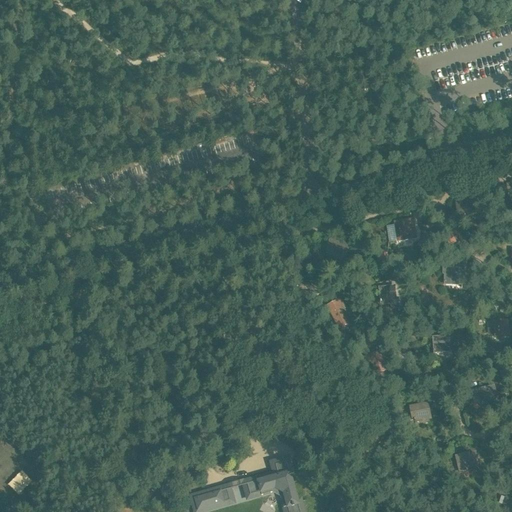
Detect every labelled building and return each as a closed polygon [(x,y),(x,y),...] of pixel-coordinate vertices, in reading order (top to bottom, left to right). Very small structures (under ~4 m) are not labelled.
[(479,215),(477,200),(456,203),(458,216),(465,215),(465,217),(466,216),(475,215),(475,216),(479,215)] [(398,241),(400,241),(417,238),(414,220),(395,223),(398,241)] [(342,260),(348,248),(346,246),(346,244),(332,238),(329,243),(331,244),(327,251),(326,252),(327,253),(328,252),(339,258),(338,259),(342,260)] [(391,263),(392,258),(388,257),(388,253),(379,252),(378,263),(391,263)] [(445,283),(462,283),(462,276),(465,276),(466,263),(459,263),(459,268),(444,267),(444,274),(445,274),(445,283)] [(381,300),(381,302),(381,306),(391,305),(391,310),(400,309),(399,298),(397,297),(396,286),(380,288),(381,300)] [(341,298),(326,305),(339,329),(351,323),(346,314),(348,313),(341,298)] [(494,322),(487,322),(488,335),(494,335),(495,337),(496,337),(496,336),(504,335),(504,336),(505,336),(505,335),(505,334),(509,334),(508,329),(509,329),(508,323),(508,324),(508,321),(494,322)] [(445,340),(445,336),(433,337),(434,350),(434,352),(435,352),(435,353),(445,352),(449,351),(448,340),(445,340)] [(383,350),(365,356),(367,363),(371,362),(375,374),(388,370),(385,360),(386,359),(383,350)] [(494,386),(472,391),(475,403),(480,402),(481,403),(482,403),(491,401),(491,402),(495,401),(493,390),(495,390),(494,386)] [(426,408),(425,404),(410,407),(411,413),(413,413),(414,419),(414,421),(415,420),(427,418),(427,419),(431,418),(429,407),(426,408)] [(477,468),(474,454),(470,455),(470,457),(464,459),(463,455),(456,456),(460,472),(465,470),(465,471),(467,471),(467,470),(477,468)] [(159,482),(193,471),(190,461),(155,472),(159,482)] [(277,475),(257,481),(258,486),(257,487),(258,491),(259,491),(261,496),(272,493),(280,497),(283,508),(291,506),(291,507),(293,507),(292,505),(297,504),(286,465),(286,466),(276,468),(277,475)] [(500,466),(495,468),(499,476),(503,474),(500,466)] [(219,492),(194,499),(197,510),(222,503),(219,492)] [(511,511),(511,500),(502,497),(500,502),(511,506),(509,511),(511,511)]
